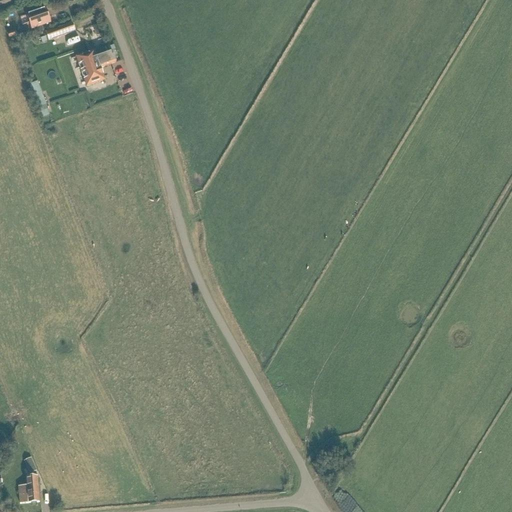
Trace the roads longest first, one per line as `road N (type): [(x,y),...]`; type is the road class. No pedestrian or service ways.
road 1 (unclassified): [(316,495),(193,273),(104,0)]
road 2 (unclassified): [(173,511),(316,495)]
